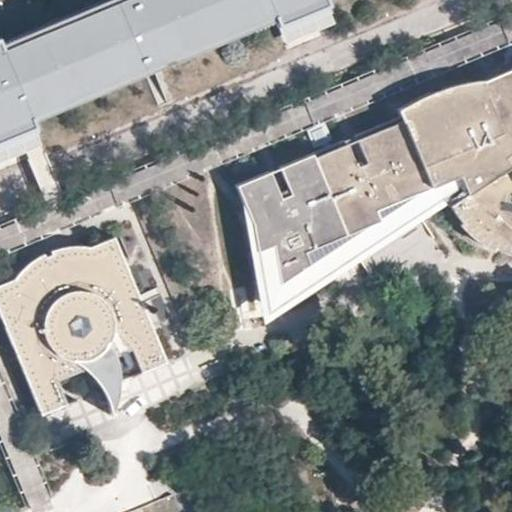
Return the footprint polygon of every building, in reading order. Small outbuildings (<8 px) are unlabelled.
[(67,26),(4,52),(0,43),(0,146),(5,144),(19,138),(28,135),(37,131),(32,120),(95,94),(145,73),(155,69),(165,65),(275,19),(280,30),(323,12),(330,9),(326,0),(129,0),(118,5),(67,26)] [(340,90),(66,204),(68,207),(61,210),(53,214),(52,210),(0,231),(0,442),(26,507),(28,511),(60,511),(54,497),(38,460),(0,366),(0,263),(126,211),(167,194),(213,175),(511,50),(511,18),(359,82),(353,84),(340,90)] [(401,124),(314,161),(312,157),(236,189),(252,228),(257,255),(272,249),(279,288),(309,268),(304,256),(367,229),(380,224),(379,222),(377,214),(417,197),(459,179),(463,187),(464,192),(466,198),(450,209),(455,219),(461,226),(459,228),(465,235),(474,243),(484,251),(494,256),(494,253),(504,257),(511,259),(511,71),(499,77),(482,84),(481,83),(463,86),(449,89),(434,94),(419,100),(404,108),(396,114),(401,124)] [(58,183),(44,149),(36,153),(28,156),(42,189),(52,210),(53,214),(61,210),(68,207),(66,204),(58,183)] [(309,268),(279,288),(272,249),(257,255),(268,314),(463,187),(459,179),(431,191),(417,197),(379,222),(380,224),(367,229),(309,267),(309,268)] [(58,384),(85,373),(93,381),(99,388),(103,395),(108,407),(111,419),(114,415),(117,404),(119,394),(120,381),(118,371),(116,362),(116,360),(132,353),(141,377),(167,366),(115,241),(92,250),(89,250),(80,249),(69,250),(58,252),(51,254),(52,258),(46,261),(45,258),(43,258),(41,259),(33,263),(22,273),(14,283),(0,288),(0,318),(41,418),(67,408),(58,384)]
